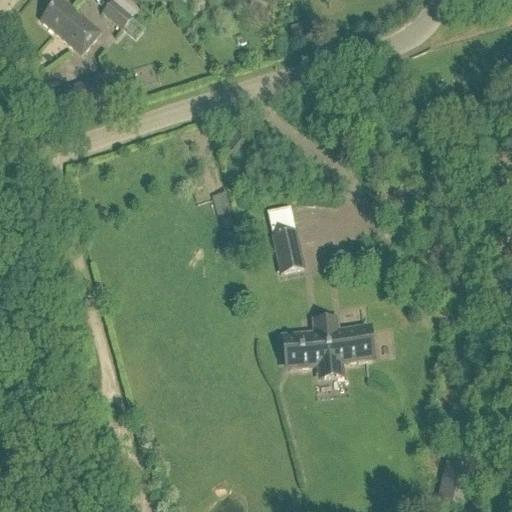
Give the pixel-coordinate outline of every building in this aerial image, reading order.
[(41,25),(81,60),(101,37),(60,3),(41,25)] [(102,18),(122,35),(123,34),(132,23),(112,6),(102,18)] [(144,34),(132,23),(123,34),(135,44),(144,34)] [(301,31),(292,33),(293,40),(303,38),(301,31)] [(51,100),(61,127),(113,108),(102,81),(51,100)] [(236,139),(220,157),(230,165),(245,147),(236,139)] [(435,141),(420,142),(421,151),(435,149),(435,141)] [(218,221),(231,217),(225,197),(212,201),(218,221)] [(251,235),(235,237),(241,276),(258,273),(251,235)] [(304,274),(296,237),(272,242),(280,279),(304,274)] [(283,347),(281,347),(283,372),(286,371),(286,376),(364,368),(364,364),(370,363),(368,338),(362,339),(361,334),(336,337),(335,326),(311,328),(312,339),(283,342),(283,347)]
